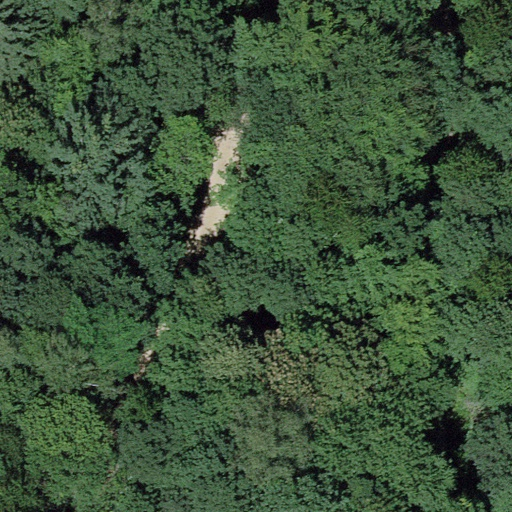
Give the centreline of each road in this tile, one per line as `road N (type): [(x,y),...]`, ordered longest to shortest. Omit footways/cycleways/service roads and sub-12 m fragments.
road 1 (track): [(193,0),(234,133),(221,196),(177,317),(96,511)]
road 2 (track): [(429,511),(423,385),(440,0)]
